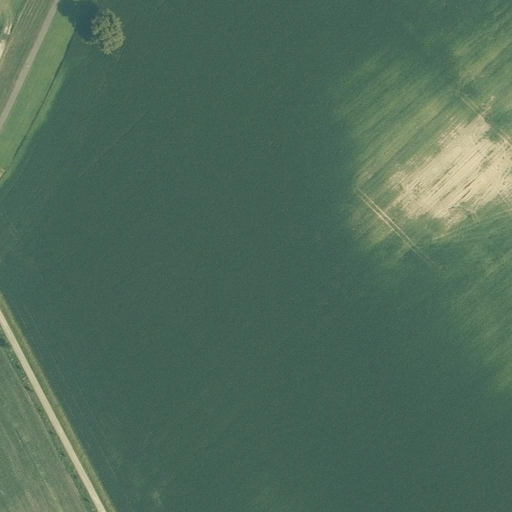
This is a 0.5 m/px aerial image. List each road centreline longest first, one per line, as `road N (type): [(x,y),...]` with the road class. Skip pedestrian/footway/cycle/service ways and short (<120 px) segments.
road 1 (unclassified): [(101,511),(0,319)]
road 2 (track): [(384,0),(511,144)]
